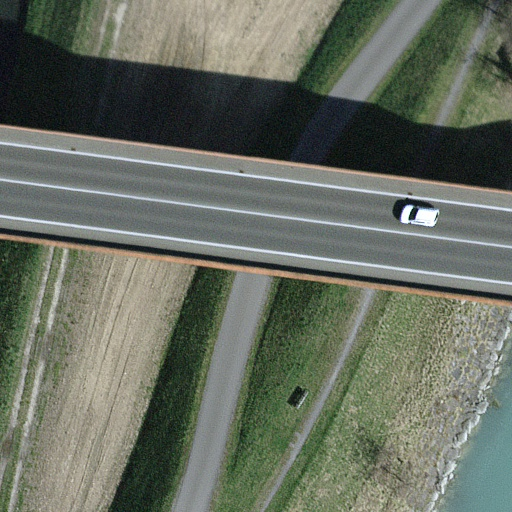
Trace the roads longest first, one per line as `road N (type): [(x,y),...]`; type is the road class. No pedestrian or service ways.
road 1 (track): [(188,511),(269,237),(338,111),(423,0)]
road 2 (track): [(497,0),(351,344),(262,511)]
road 3 (track): [(114,0),(3,511)]
road 4 (secondary): [(0,180),(511,248)]
